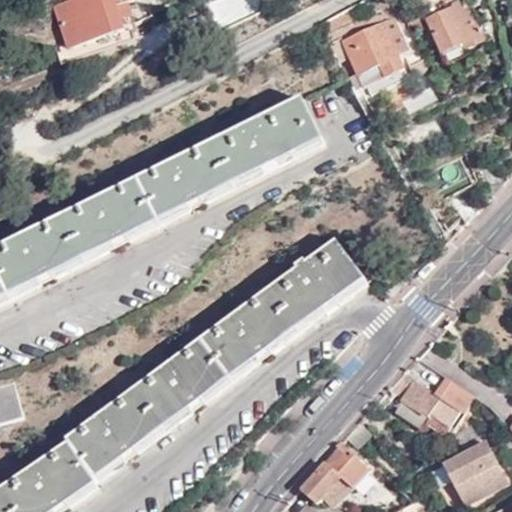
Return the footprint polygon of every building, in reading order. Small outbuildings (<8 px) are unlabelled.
[(72,0),(55,6),(71,51),(127,32),(124,23),(118,5),(130,1),(131,0),(72,0)] [(118,5),(124,23),(135,19),(130,1),(118,5)] [(466,1),(429,18),(446,55),(467,45),(470,51),(487,43),(466,1)] [(392,12),(341,36),(364,86),(406,66),(391,34),(400,29),(392,12)] [(326,147),(305,103),(0,248),(0,304),(62,275),(130,242),(213,202),(285,167),(326,147)] [(488,188),(501,176),(494,163),(478,170),(488,188)] [(505,185),(501,176),(488,188),(492,196),(505,185)] [(450,195),(464,225),(465,224),(478,213),(465,186),(450,195)] [(364,282),(336,243),(68,439),(73,445),(0,494),(0,511),(64,511),(101,488),(96,482),(139,450),(200,405),(272,351),(325,311),(364,282)] [(465,413),(474,398),(448,379),(436,397),(404,375),(390,392),(429,418),(432,415),(452,427),(462,411),(465,413)] [(16,381),(0,384),(0,424),(26,417),(16,381)] [(426,424),(439,433),(446,437),(452,427),(432,415),(429,418),(426,424)] [(346,437),(358,449),(370,435),(357,425),(346,437)] [(358,450),(358,449),(346,437),(344,438),(358,450)] [(509,484),(487,443),(432,472),(442,491),(453,484),(467,507),(509,484)] [(300,492),(318,507),(323,501),(341,480),(354,491),(370,473),(339,445),(300,492)] [(323,501),(333,509),(354,491),(341,480),(323,501)]
